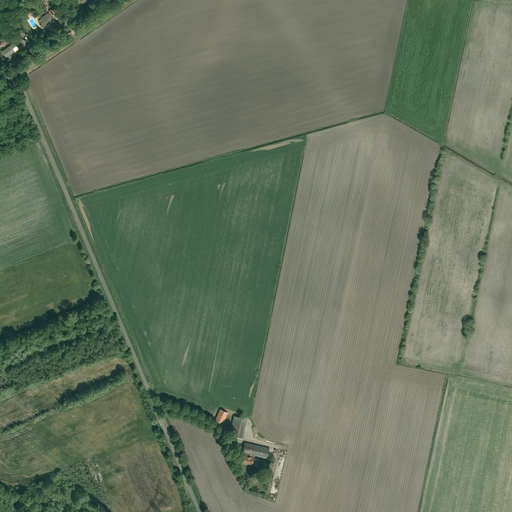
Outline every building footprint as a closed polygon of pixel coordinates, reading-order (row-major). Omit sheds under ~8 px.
[(43,27),(52,21),(50,18),(52,17),(50,13),(45,16),(46,17),(39,21),(43,27)] [(35,31),(40,28),(35,20),(30,23),(35,31)] [(2,52),(6,57),(18,48),(14,43),(2,52)] [(214,423),(222,427),(228,413),(220,409),(214,423)] [(266,458),(269,448),(244,442),(242,452),(244,453),(242,461),(252,463),(254,455),(266,458)]
